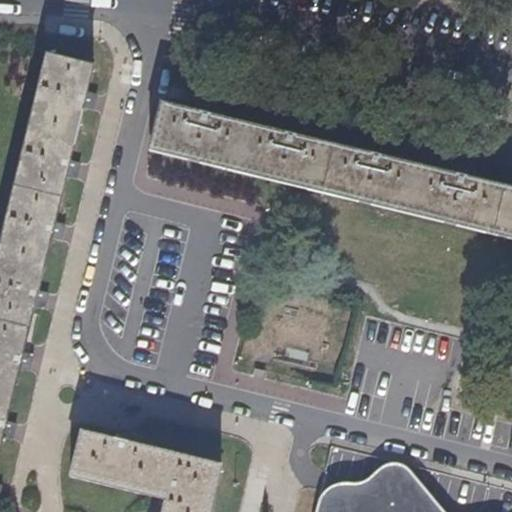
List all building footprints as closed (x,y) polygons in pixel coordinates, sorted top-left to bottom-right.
[(39,291),(52,239),(56,222),(67,178),(71,161),(84,110),(89,91),(95,67),(48,56),(0,248),(0,450),(3,438),(7,422),(20,370),(24,353),(35,307),(39,291)] [(96,113),(100,94),(89,91),(84,110),(96,113)] [(218,119),(220,108),(197,102),(195,113),(218,119)] [(152,151),(511,238),(511,190),(473,181),(449,175),(389,160),(366,155),(304,140),(278,134),(218,119),(195,113),(163,105),(152,151)] [(304,140),(307,129),(281,122),(278,134),(304,140)] [(389,160),(391,149),(369,144),(366,155),(389,160)] [(79,181),(83,164),(71,161),(67,178),(79,181)] [(473,181),(476,170),(452,163),(449,175),(473,181)] [(64,241),(68,225),(56,222),(52,239),(64,241)] [(47,310),(51,294),(39,291),(35,307),(47,310)] [(32,373),(36,356),(24,353),(20,370),(32,373)] [(15,441),(19,424),(7,422),(3,438),(15,441)] [(210,511),(222,467),(82,433),(71,477),(167,500),(163,511),(210,511)] [(441,511),(436,501),(405,466),(389,464),(381,469),(372,478),(360,485),(335,485),(319,497),(316,511),(441,511)]
